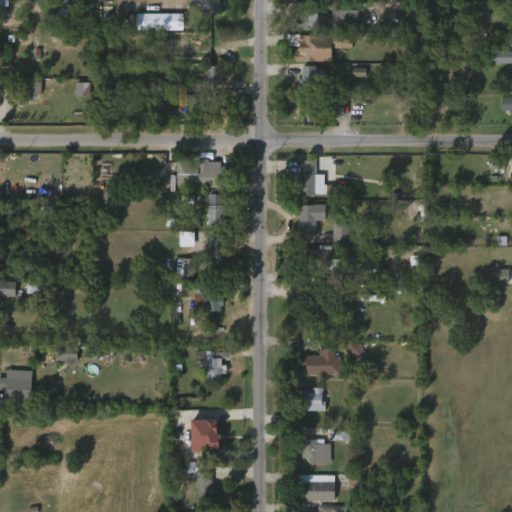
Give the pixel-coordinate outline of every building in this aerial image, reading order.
[(219,0),(219,15),(211,15),(211,18),(200,17),(200,0),(219,0)] [(316,13),(316,16),(331,16),(331,10),(358,10),(358,29),(295,28),(296,14),(299,14),(299,4),(310,4),(310,9),(313,10),(313,13),(316,13)] [(183,14),(138,14),(137,30),(183,30),(183,14)] [(421,31),(422,20),(410,20),(410,30),(421,31)] [(111,33),(98,33),(97,47),(104,48),(103,62),(110,63),(111,33)] [(299,33),(299,35),(331,35),(330,62),(295,61),(295,52),(299,52),(299,46),(286,46),(286,33),(299,33)] [(511,63),(488,63),(488,50),(511,50),(511,63)] [(220,66),(220,71),(224,71),(224,78),(220,78),(220,85),(213,85),(213,91),(193,91),(193,80),(201,80),(202,75),(204,75),(204,66),(220,66)] [(315,70),(315,95),(337,96),(337,108),(316,108),(316,117),(300,116),(300,106),(295,105),(296,96),(305,96),(305,92),(295,92),(295,83),(298,83),(301,66),(316,67),(315,70)] [(24,95),(41,95),(41,81),(24,81),(24,95)] [(90,83),(76,83),(76,97),(90,96),(90,83)] [(223,98),(223,102),(227,102),(227,109),(223,109),(223,117),(204,117),(204,97),(223,98)] [(511,98),(502,98),(502,112),(511,111),(511,98)] [(504,157),(492,156),(492,170),(504,170),(504,157)] [(208,159),(208,161),(219,161),(219,187),(176,187),(176,160),(187,160),(187,165),(197,165),(197,159),(208,159)] [(314,176),(314,195),(297,195),(295,180),(299,180),(299,161),(315,161),(314,176)] [(220,203),(221,212),(224,212),(224,222),(221,222),(221,227),(206,227),(207,195),(220,195),(220,203)] [(315,220),(315,231),(332,231),(332,224),(335,224),(335,219),(345,219),(345,223),(348,223),(348,244),(315,243),(315,233),(298,233),(298,205),(326,205),(326,220),(315,220)] [(220,263),(220,278),(204,278),(204,274),(202,274),(202,252),(208,252),(208,239),(224,239),(224,263),(220,263)] [(333,250),(333,261),(326,260),(326,271),(306,270),(307,245),(320,245),(320,249),(333,250)] [(410,264),(420,265),(421,257),(411,256),(410,264)] [(194,259),(177,258),(176,278),(194,279),(194,259)] [(495,270),(495,282),(508,283),(509,270),(495,270)] [(0,296),(15,297),(16,282),(0,281),(0,296)] [(227,281),(227,298),(222,298),(222,306),(220,306),(220,312),(193,311),(193,285),(217,285),(217,281),(227,281)] [(37,292),(37,284),(27,284),(28,293),(37,292)] [(331,313),(333,314),(333,331),(319,331),(318,308),(321,308),(321,303),(331,303),(331,313)] [(348,358),(363,357),(362,343),(348,344),(348,358)] [(77,361),(77,347),(57,347),(57,361),(77,361)] [(333,350),(333,357),(339,357),(339,374),(333,374),(333,375),(326,375),(326,377),(316,377),(316,375),(306,375),(306,370),(302,370),(302,356),(319,356),(319,350),(322,350),(322,349),(333,350)] [(217,351),(229,352),(229,358),(220,358),(220,365),(228,365),(228,374),(220,374),(220,379),(204,380),(204,361),(194,362),(194,351),(217,351)] [(30,371),(29,401),(3,400),(4,390),(0,390),(0,378),(4,379),(4,370),(30,371)] [(325,389),(325,400),(328,400),(327,411),(322,411),(322,412),(303,412),(304,396),(306,396),(307,391),(315,391),(315,389),(325,389)] [(191,420),(192,451),(219,450),(218,420),(191,420)] [(353,441),(353,432),(333,431),(333,440),(353,441)] [(326,440),(326,443),(332,443),(332,463),(312,463),(312,457),(311,458),(303,458),(304,451),(302,451),(302,445),(304,445),(304,439),(326,439),(326,440)] [(210,462),(210,484),(213,484),(213,495),(210,495),(210,501),(194,501),(194,482),(188,482),(188,472),(175,472),(176,463),(185,463),(185,462),(210,462)] [(336,475),(337,500),(304,500),(304,490),(301,490),(301,481),(308,481),(308,475),(336,475)]
